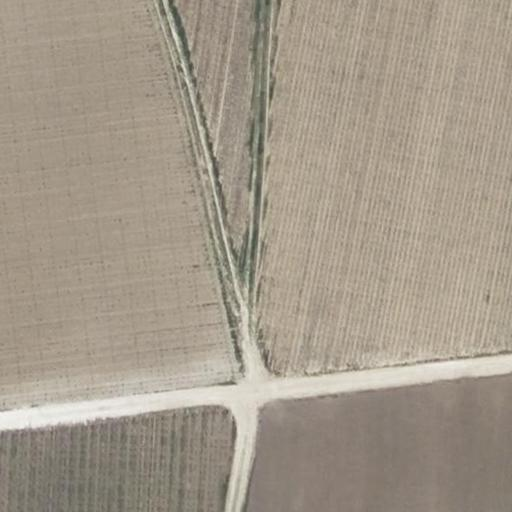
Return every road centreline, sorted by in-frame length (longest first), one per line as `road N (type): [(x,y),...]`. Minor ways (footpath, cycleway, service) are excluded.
road 1 (track): [(511,358),(0,414)]
road 2 (track): [(260,388),(162,0)]
road 3 (track): [(245,328),(256,263),(267,0)]
road 4 (track): [(235,511),(254,389)]
